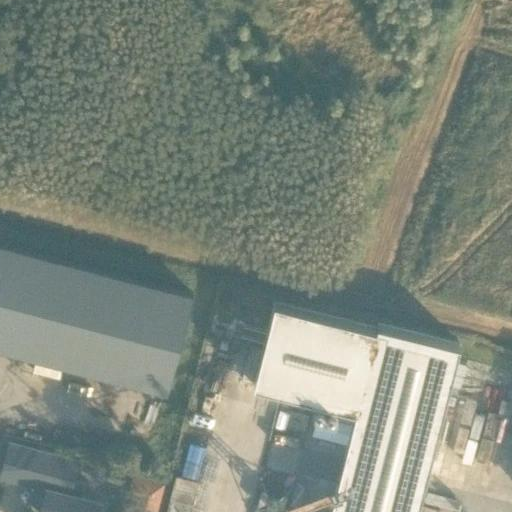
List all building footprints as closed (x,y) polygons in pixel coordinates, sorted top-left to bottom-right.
[(0,347),(167,391),(192,292),(0,241),(0,347)] [(278,308),(258,390),(339,410),(337,420),(356,425),(351,444),(334,511),(420,511),(440,432),(451,388),(461,348),(380,328),(379,333),(278,308)] [(71,367),(68,376),(89,382),(92,372),(71,367)] [(453,385),(443,429),(484,438),(486,429),(503,433),(511,398),(453,385)] [(484,455),(497,459),(504,436),(491,432),(484,455)] [(37,511),(96,511),(99,501),(79,496),(82,482),(74,480),(79,460),(8,442),(0,472),(0,475),(45,487),(37,511)] [(176,475),(166,511),(191,511),(200,481),(176,475)]
